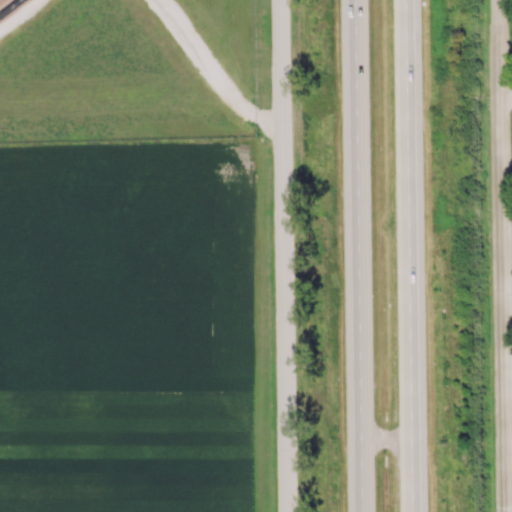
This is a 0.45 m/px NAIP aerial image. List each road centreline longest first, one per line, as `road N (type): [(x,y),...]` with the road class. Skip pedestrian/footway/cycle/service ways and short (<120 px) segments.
road 1 (tertiary): [(507,511),(499,0)]
road 2 (motorway): [(415,511),(408,0)]
road 3 (residential): [(281,0),(287,511)]
road 4 (motorway): [(356,0),(362,511)]
